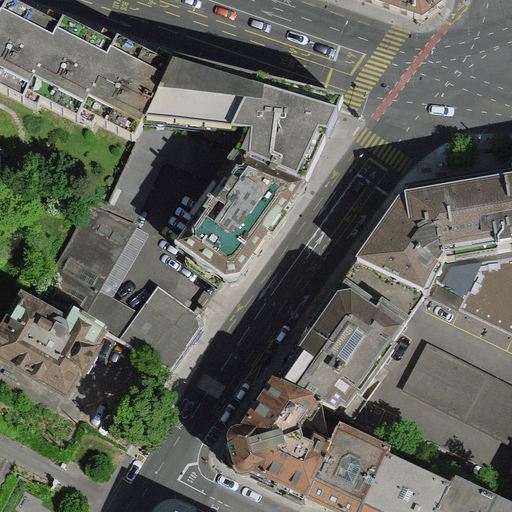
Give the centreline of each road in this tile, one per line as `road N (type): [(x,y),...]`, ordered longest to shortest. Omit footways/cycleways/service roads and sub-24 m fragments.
road 1 (tertiary): [(160,471),(442,79)]
road 2 (secondary): [(442,79),(190,0)]
